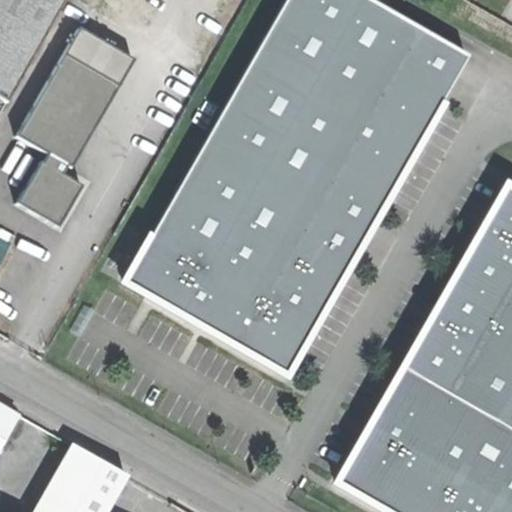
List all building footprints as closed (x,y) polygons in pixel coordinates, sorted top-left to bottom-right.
[(0,0),(0,101),(5,105),(64,0),(0,0)] [(364,0),(285,0),(121,287),(284,379),(468,59),(364,0)] [(511,192),(502,187),(399,367),(511,431),(511,192)] [(511,511),(511,431),(399,367),(330,486),(375,511),(511,511)] [(0,441),(14,416),(0,407),(0,441)] [(105,511),(125,479),(69,447),(32,511),(105,511)]
